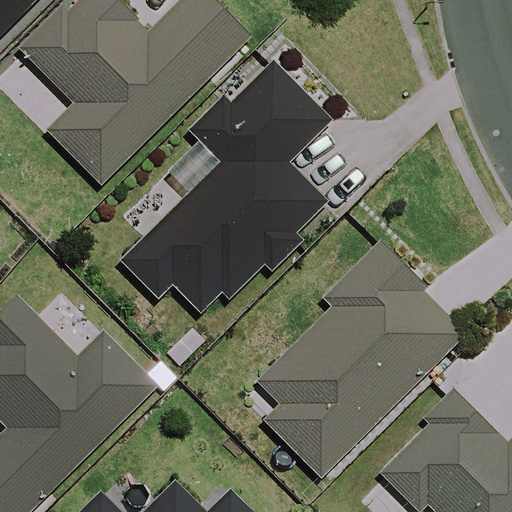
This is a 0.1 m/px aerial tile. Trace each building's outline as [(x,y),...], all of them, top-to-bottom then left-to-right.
[(0,0),(0,33),(33,0),(0,0)] [(188,0),(150,40),(109,0),(81,0),(23,60),(75,110),(48,138),(102,191),(249,38),(209,0),(188,0)] [(329,121),(274,68),(234,109),(226,101),(187,141),(218,171),(122,271),(158,305),(171,290),(206,324),(321,205),(283,168),(329,121)] [(423,291),(378,244),(322,299),(332,309),(258,383),(278,404),(263,419),(319,476),(460,336),(419,294),(423,291)] [(511,511),(511,446),(507,452),(453,400),(375,483),(405,511),(511,511)] [(150,511),(121,483),(91,511),(236,511),(215,491),(196,510),(174,488),(150,511)]
